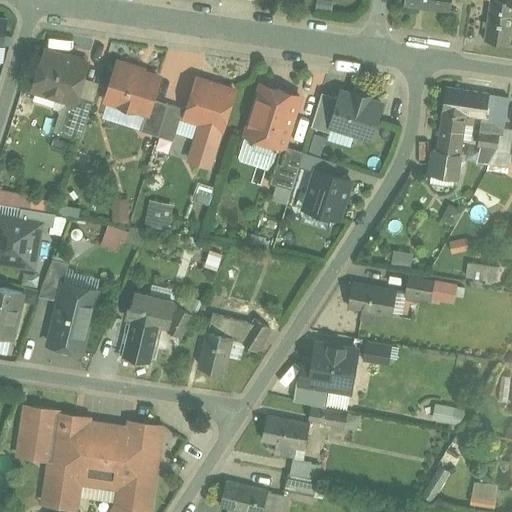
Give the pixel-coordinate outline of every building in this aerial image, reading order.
[(452,0),(408,0),(407,5),(451,12),(452,0)] [(511,0),(500,0),(500,1),(495,0),(492,0),(486,41),(511,45),(511,36),(511,0)] [(8,21),(0,19),(0,45),(4,46),(8,21)] [(89,63),(47,50),(42,69),(38,71),(36,77),(38,81),(35,90),(71,101),(77,102),(79,96),(89,63)] [(161,77),(138,70),(139,67),(121,62),(117,76),(112,78),(110,84),(113,89),(109,100),(123,105),(126,110),(132,111),(137,109),(148,113),(149,113),(154,98),(161,77)] [(236,90),(199,79),(187,117),(202,122),(224,128),(236,90)] [(301,96),(263,85),(247,135),(250,136),(253,141),(262,144),(268,141),(283,146),(285,146),(286,145),(301,96)] [(492,94),(448,87),(444,112),(476,117),(484,118),(488,119),(492,94)] [(370,96),(358,92),(357,96),(343,91),(341,98),(332,126),(333,126),(373,138),(384,104),(369,100),(370,96)] [(341,98),(324,92),(313,127),(331,132),(333,126),(332,126),(341,98)] [(511,97),(492,94),(488,119),(484,118),(482,132),(501,135),(506,136),(511,97)] [(77,102),(71,101),(61,132),(83,139),(95,101),(79,96),(77,102)] [(169,103),(154,98),(149,113),(148,113),(143,130),(159,135),(169,103)] [(185,108),(169,103),(159,135),(175,140),(185,108)] [(476,117),(444,112),(438,151),(435,151),(431,176),(457,180),(466,124),(475,125),(476,117)] [(224,128),(202,122),(190,159),(212,166),(224,128)] [(501,135),(482,132),(480,147),(483,147),(499,149),(501,135)] [(283,146),(272,182),(293,190),(300,167),(305,152),(286,145),(285,146),(283,146)] [(499,149),(483,147),(480,164),(490,166),(499,149)] [(339,162),(305,152),(300,167),(317,172),(318,169),(335,175),(339,162)] [(335,175),(318,169),(317,172),(306,208),(340,219),(352,180),(335,175)] [(206,205),(212,187),(196,182),(190,201),(206,205)] [(166,230),(173,204),(148,198),(142,224),(166,230)] [(128,219),(128,199),(112,199),(112,219),(128,219)] [(21,220),(0,216),(0,261),(35,267),(43,225),(55,227),(57,214),(23,208),(21,220)] [(136,234),(110,226),(104,244),(113,247),(115,239),(133,244),(136,234)] [(467,262),(464,277),(498,283),(501,268),(467,262)] [(52,263),(40,296),(57,300),(66,267),(52,263)] [(437,281),(412,277),(409,293),(434,298),(436,289),(437,281)] [(453,285),(437,281),(436,289),(452,292),(453,285)] [(98,291),(67,283),(51,343),(83,351),(98,291)] [(399,291),(358,283),(353,308),(366,311),(365,319),(384,323),(386,314),(394,316),(399,291)] [(24,292),(0,286),(0,336),(13,339),(24,292)] [(175,301),(139,292),(136,305),(132,304),(129,318),(135,319),(126,354),(152,360),(160,325),(169,327),(175,301)] [(194,314),(181,306),(169,327),(169,328),(182,336),(194,314)] [(250,322),(216,314),(202,366),(227,371),(235,339),(245,341),(250,322)] [(273,328),(257,319),(256,324),(250,322),(245,341),(259,351),(273,328)] [(395,346),(369,341),(366,359),(392,363),(395,346)] [(356,356),(314,349),(310,373),(318,375),(350,380),(351,381),(356,356)] [(350,380),(318,375),(315,392),(346,398),(350,380)] [(432,405),(431,421),(456,424),(458,407),(432,405)] [(131,426),(61,417),(62,415),(53,409),(38,406),(27,410),(23,444),(39,457),(53,451),(55,456),(52,457),(47,493),(63,504),(81,498),(83,482),(121,487),(119,502),(112,511),(152,511),(165,435),(149,423),(141,422),(131,426)] [(362,416),(316,406),(313,418),(327,421),(326,422),(359,429),(362,416)] [(312,424),(272,416),(266,440),(281,443),(279,452),(298,456),(300,447),(307,448),(312,424)] [(322,465),(295,459),(291,475),(319,481),(322,465)] [(291,475),(289,475),(286,490),(315,496),(319,481),(291,475)] [(265,511),(270,489),(230,481),(225,505),(256,511),(265,511)] [(493,509),(498,486),(474,481),(469,504),(493,509)]
